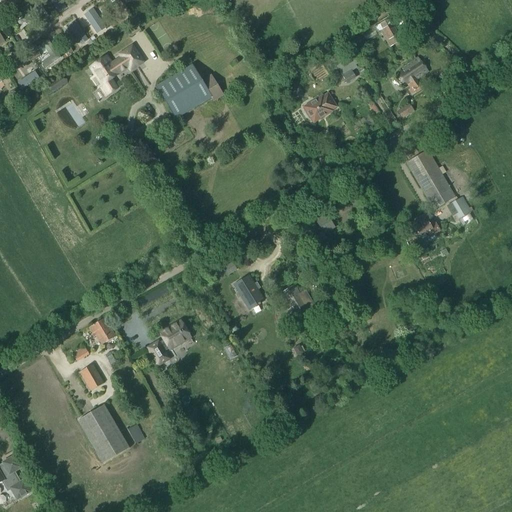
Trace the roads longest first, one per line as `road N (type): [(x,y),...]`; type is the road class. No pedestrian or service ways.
road 1 (unclassified): [(0,370),(444,101)]
road 2 (unknown): [(189,255),(130,143),(154,72),(143,36)]
road 3 (track): [(444,101),(465,83),(463,69),(399,0)]
